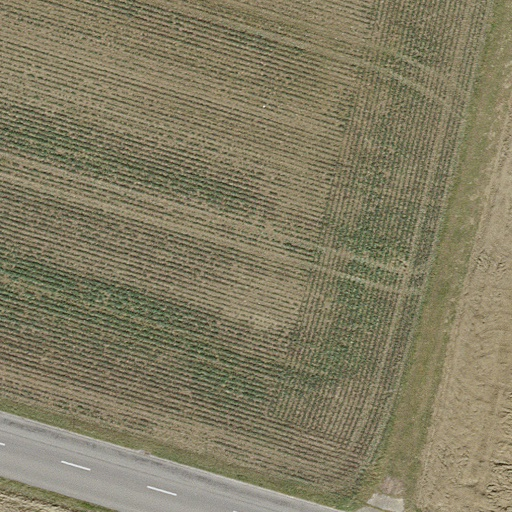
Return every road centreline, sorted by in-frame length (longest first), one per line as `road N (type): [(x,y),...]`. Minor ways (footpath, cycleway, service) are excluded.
road 1 (track): [(392,511),(511,57)]
road 2 (tertiary): [(203,511),(0,452)]
